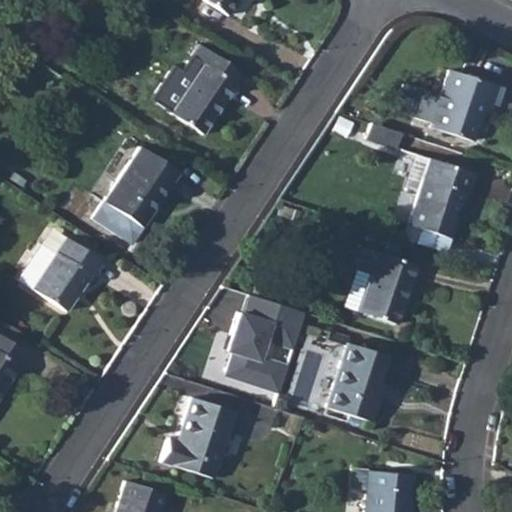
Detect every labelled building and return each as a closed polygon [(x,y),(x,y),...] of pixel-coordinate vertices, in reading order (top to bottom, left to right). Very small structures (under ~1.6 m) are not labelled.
[(197,0),(229,22),(243,0),(256,0),(260,3),(262,0),(197,0)] [(206,67),(173,116),(200,135),(205,138),(238,89),(236,87),(243,75),(202,48),(194,59),(206,67)] [(421,103),(412,129),(432,136),(431,140),(474,155),(487,117),(498,121),(504,103),(451,84),(442,110),(421,103)] [(401,145),(370,134),(365,148),(396,159),(401,145)] [(139,148),(90,219),(131,246),(179,175),(139,148)] [(431,170),(408,236),(447,250),(463,204),(469,206),(475,186),(431,170)] [(16,279),(31,289),(65,237),(51,227),(39,245),(16,279)] [(65,237),(31,289),(64,312),(99,260),(65,237)] [(375,251),(354,309),(393,323),(407,281),(410,281),(416,265),(406,261),(375,251)] [(274,394),(284,365),(257,356),(262,342),(289,348),(302,313),(244,295),(239,313),(233,311),(221,352),(228,355),(221,375),(274,394)] [(0,394),(1,394),(20,364),(17,362),(25,350),(0,333),(0,394)] [(344,356),(322,422),(366,437),(375,410),(370,408),(383,369),(344,356)] [(160,445),(153,468),(204,486),(226,419),(185,405),(171,448),(160,445)] [(407,511),(410,477),(348,472),(347,489),(363,491),(361,511),(407,511)] [(115,488),(106,511),(151,511),(155,502),(115,488)]
